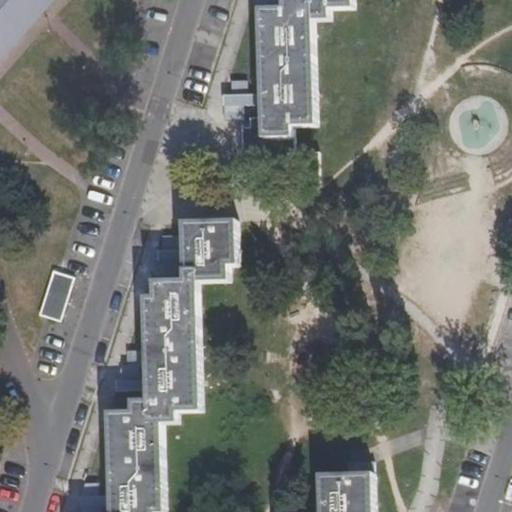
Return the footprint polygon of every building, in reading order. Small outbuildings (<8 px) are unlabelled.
[(0,0),(0,60),(53,0),(0,0)] [(285,0),(285,10),(261,11),(261,97),(261,107),(261,120),(261,138),(295,138),(295,126),(319,126),(318,19),(333,19),(334,9),(359,8),(358,0),(285,0)] [(261,107),(261,97),(249,97),(248,82),(232,83),(232,98),(224,98),(224,123),(244,122),(242,107),(261,107)] [(261,138),(261,120),(249,120),(249,129),(242,129),(242,177),(268,177),(268,168),(288,168),(288,176),(322,181),(319,152),(295,152),(295,138),(261,138)] [(241,267),(240,225),(187,226),(188,252),(189,262),(189,282),(159,283),(160,298),(150,298),(152,385),(152,395),(153,404),(137,404),(137,416),(114,417),(116,499),(116,509),(115,511),(168,511),(166,425),(181,424),(181,412),(206,412),(203,283),(232,283),(232,267),(241,267)] [(182,262),(189,262),(188,252),(181,252),(181,238),(165,239),(165,253),(161,253),(161,277),(182,277),(182,262)] [(60,273),(56,271),(42,314),(48,316),(63,320),(76,278),(60,273)] [(121,395),(152,395),(152,385),(141,385),(141,370),(142,370),(141,355),(127,355),(128,370),(121,386),(121,395)] [(351,476),(377,476),(377,463),(351,464),(351,476)] [(378,511),(377,476),(351,476),(324,476),(324,511),(378,511)] [(103,511),(104,509),(116,509),(116,499),(101,499),(101,486),(89,487),(84,499),(83,511),(103,511)]
